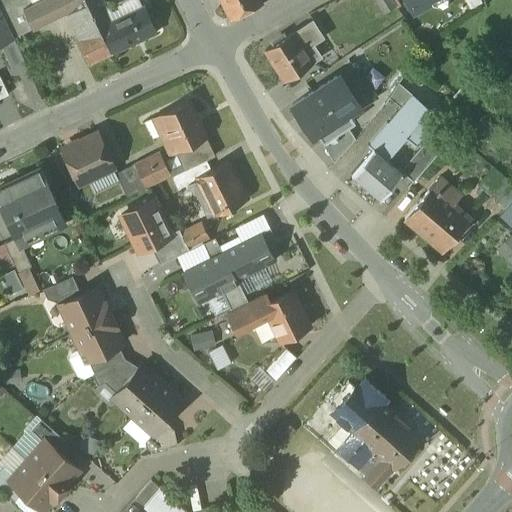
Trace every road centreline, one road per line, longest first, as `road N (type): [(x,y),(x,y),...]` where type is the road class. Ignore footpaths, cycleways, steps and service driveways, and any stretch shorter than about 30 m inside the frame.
road 1 (residential): [(384,283),(372,244),(217,34)]
road 2 (residential): [(0,139),(217,34)]
road 3 (residential): [(118,272),(151,337),(250,438)]
road 4 (residential): [(250,438),(384,283)]
road 5 (residential): [(511,401),(384,283)]
road 6 (residential): [(250,438),(152,460),(103,511)]
